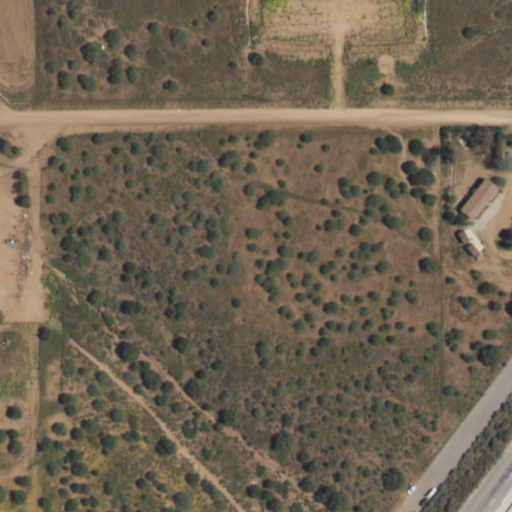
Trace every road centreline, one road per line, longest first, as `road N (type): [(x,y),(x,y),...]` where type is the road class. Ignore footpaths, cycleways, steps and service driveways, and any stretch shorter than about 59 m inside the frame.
road 1 (residential): [(511,121),(34,124)]
road 2 (track): [(0,328),(33,289),(34,124)]
road 3 (track): [(33,289),(27,453),(0,473)]
road 4 (residential): [(434,475),(511,372)]
